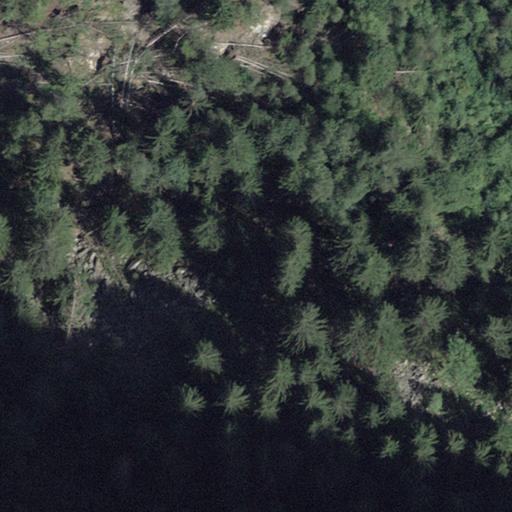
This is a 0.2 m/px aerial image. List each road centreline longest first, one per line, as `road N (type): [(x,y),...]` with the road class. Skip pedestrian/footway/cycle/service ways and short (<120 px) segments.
road 1 (motorway): [(511,226),(0,240)]
road 2 (motorway): [(0,313),(511,315)]
